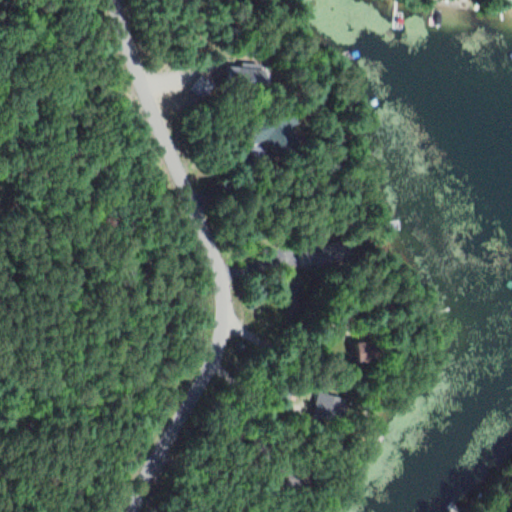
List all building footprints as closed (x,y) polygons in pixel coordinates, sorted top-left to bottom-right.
[(255,90),(258,64),(239,62),(238,66),(222,64),(219,85),(255,90)] [(268,152),(293,144),(284,112),(241,125),(247,146),(265,141),(268,152)] [(339,242),(295,244),(297,265),(340,262),(339,242)] [(359,306),(346,298),(335,314),(348,322),(359,306)] [(348,341),(348,361),(370,361),(370,341),(348,341)] [(343,400),(318,391),(309,415),(335,425),(343,400)] [(287,489),(293,471),(272,464),(266,482),(287,489)]
